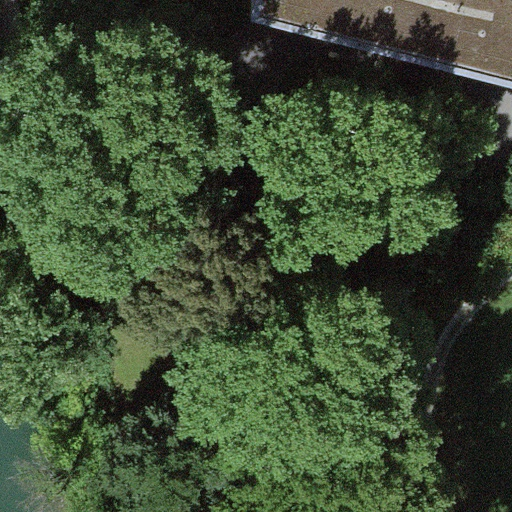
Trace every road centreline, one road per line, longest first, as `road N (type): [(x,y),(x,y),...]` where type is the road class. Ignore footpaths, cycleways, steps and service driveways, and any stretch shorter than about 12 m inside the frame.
road 1 (track): [(245,299),(174,228),(56,152),(15,105),(0,39)]
road 2 (track): [(271,511),(245,299)]
